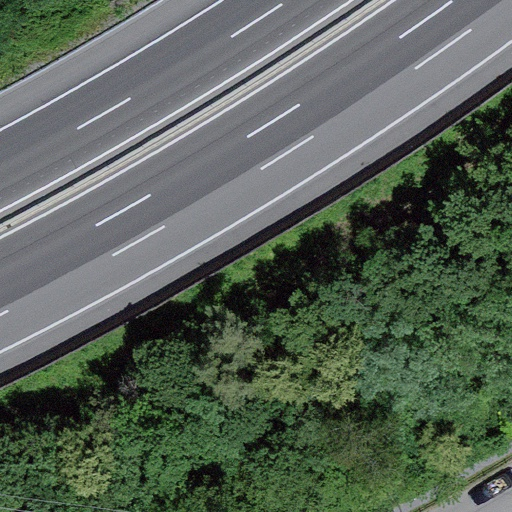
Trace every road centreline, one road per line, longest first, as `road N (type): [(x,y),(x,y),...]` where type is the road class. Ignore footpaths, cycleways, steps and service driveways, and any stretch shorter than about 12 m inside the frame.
road 1 (motorway): [(0,292),(285,130),(475,0)]
road 2 (motorway): [(281,0),(0,167)]
